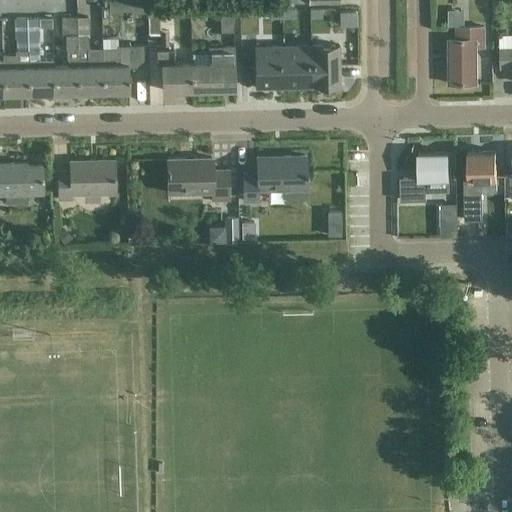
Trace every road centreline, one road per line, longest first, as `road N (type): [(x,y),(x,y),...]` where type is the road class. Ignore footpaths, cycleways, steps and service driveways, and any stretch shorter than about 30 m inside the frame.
road 1 (residential): [(501,481),(495,278),(473,254),(385,247),(373,120)]
road 2 (residential): [(0,128),(373,120)]
road 3 (residential): [(373,120),(372,0)]
